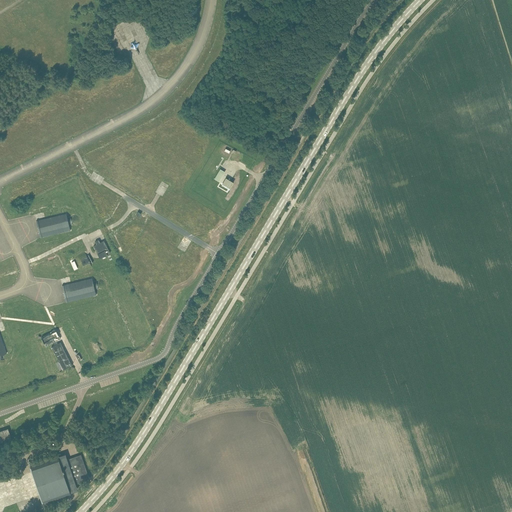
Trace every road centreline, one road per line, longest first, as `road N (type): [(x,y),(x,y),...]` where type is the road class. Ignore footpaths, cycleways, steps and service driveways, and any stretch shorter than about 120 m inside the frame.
road 1 (primary): [(80,511),(139,439),(368,62),(421,0)]
road 2 (unclassified): [(322,511),(293,431),(258,379)]
